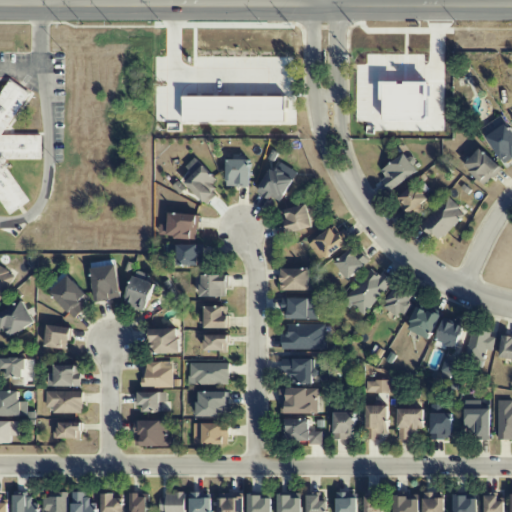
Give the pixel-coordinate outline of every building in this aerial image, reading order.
[(0,210),(8,215),(29,203),(5,162),(8,160),(42,160),(41,135),(2,136),(32,96),(11,80),(0,94),(0,210)] [(511,159),(511,131),(505,122),(498,127),(494,121),(481,130),(504,165),(511,159)] [(463,167),(485,186),(501,168),(480,149),(463,167)] [(379,172),(391,190),(418,173),(405,154),(379,172)] [(209,188),(217,180),(196,158),(186,167),(193,174),(184,182),(205,205),(216,195),(209,188)] [(227,187),(251,187),(251,161),(227,160),(227,187)] [(259,194),(280,205),(297,172),(276,161),(259,194)] [(430,200),(417,185),(400,199),(412,215),(430,200)] [(465,214),(446,197),(420,225),(438,243),(465,214)] [(283,210),(287,233),(312,229),(308,206),(283,210)] [(199,215),(169,214),(169,225),(161,225),(160,238),(198,239),(199,215)] [(350,242),(337,224),(309,245),(322,263),(350,242)] [(177,265),(204,266),(204,246),(177,245),(177,265)] [(350,280),(368,261),(352,247),(335,266),(350,280)] [(0,303),(14,274),(0,266),(0,303)] [(120,300),(118,267),(94,268),(95,301),(120,300)] [(281,291),(311,291),(311,269),(281,269),(281,291)] [(363,315),(393,282),(383,272),(379,277),(372,270),(345,299),(363,315)] [(76,319),(85,309),(82,306),(90,297),(67,275),(49,294),(76,319)] [(201,298),(223,298),(223,288),(229,288),(229,276),(202,276),(201,298)] [(124,304),(145,313),(156,285),(135,277),(124,304)] [(161,294),(168,305),(180,298),(172,286),(161,294)] [(414,299),(395,287),(383,307),(403,319),(414,299)] [(318,320),(317,298),(283,299),(284,320),(318,320)] [(0,312),(0,324),(6,338),(35,325),(25,302),(0,312)] [(440,317),(419,306),(407,330),(429,340),(440,317)] [(230,316),(224,316),(224,307),(205,307),(205,329),(230,329),(230,316)] [(436,341),(455,349),(466,325),(446,317),(436,341)] [(71,328),(48,325),(45,348),(68,350),(71,328)] [(326,350),(327,326),(289,325),(288,336),(282,336),(282,350),(326,350)] [(150,330),(151,355),(180,354),(179,329),(150,330)] [(484,362),(487,350),(493,352),(497,337),(473,330),(465,356),(484,362)] [(205,352),(229,352),(228,335),(205,335),(205,352)] [(511,337),(503,336),(499,358),(511,359),(511,337)] [(26,359),(0,358),(0,369),(9,369),(9,379),(25,379),(26,359)] [(293,384),(313,385),(314,360),(282,359),(282,376),(293,376),(293,384)] [(451,378),(456,362),(445,359),(441,375),(451,378)] [(142,387),(174,387),(173,362),(146,363),(146,378),(141,379),(142,387)] [(230,364),(190,363),(190,384),(229,385),(230,364)] [(80,387),(80,367),(55,366),(55,374),(47,374),(47,387),(80,387)] [(389,394),(389,381),(368,381),(368,394),(389,394)] [(318,415),(319,389),(281,388),(280,414),(318,415)] [(20,392),(0,391),(0,417),(28,417),(28,402),(20,402),(20,392)] [(53,414),(83,414),(83,393),(47,391),(46,408),(53,408),(53,414)] [(198,417),(228,417),(229,393),(199,392),(198,417)] [(161,412),(161,402),(167,403),(167,393),(137,393),(137,405),(141,405),(141,412),(161,412)] [(466,429),(472,429),(473,440),(491,439),(490,409),(481,410),(481,401),(465,402),(466,429)] [(511,402),(498,403),(498,440),(511,440),(511,402)] [(431,439),(452,440),(453,413),(445,413),(445,405),(432,405),(431,439)] [(388,406),(366,407),(367,440),(381,440),(381,434),(389,434),(388,406)] [(399,440),(418,440),(418,430),(425,429),(424,409),(399,410),(399,440)] [(334,413),(334,440),(356,440),(355,413),(334,413)] [(323,443),(322,422),(310,422),(310,418),(285,419),(285,444),(323,443)] [(18,422),(0,421),(0,443),(12,444),(12,435),(18,436),(18,422)] [(174,447),(174,439),(168,439),(167,421),(137,421),(138,447),(174,447)] [(82,423),(56,423),(57,439),(82,439),(82,423)] [(194,424),(193,444),(229,445),(230,425),(194,424)] [(98,511),(98,504),(89,504),(89,493),(73,492),(72,511),(98,511)] [(211,511),(212,494),(191,493),(190,511),(211,511)] [(302,511),(302,493),(278,494),(278,511),(302,511)] [(307,493),(307,511),(327,511),(326,493),(307,493)] [(337,511),(358,511),(358,493),(337,494),(337,511)] [(445,511),(446,499),(436,499),(437,493),(424,493),(424,511),(445,511)] [(103,511),(125,511),(125,499),(116,499),(116,494),(103,494),(103,511)] [(185,511),(186,495),(161,494),(160,511),(185,511)] [(219,511),(244,511),(245,494),(219,494),(219,511)] [(394,495),(394,511),(419,511),(419,494),(394,495)] [(15,495),(14,511),(37,511),(38,495),(15,495)] [(68,511),(69,495),(45,495),(44,511),(50,511),(49,511),(68,511)] [(131,511),(147,511),(148,495),(132,495),(131,511)] [(248,511),(272,511),(272,495),(248,495),(248,511)] [(477,511),(478,497),(455,497),(454,511),(477,511)] [(0,511),(9,511),(10,500),(0,500),(0,511)]
